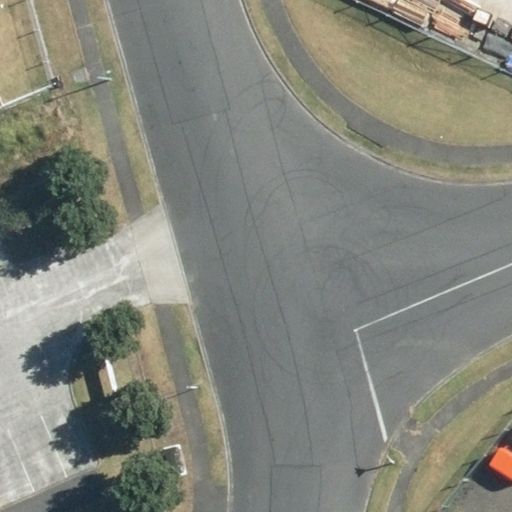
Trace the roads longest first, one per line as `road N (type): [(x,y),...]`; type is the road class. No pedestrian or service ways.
road 1 (unclassified): [(303,358),(194,0)]
road 2 (unclassified): [(511,269),(303,358)]
road 3 (unclassified): [(272,511),(303,358)]
